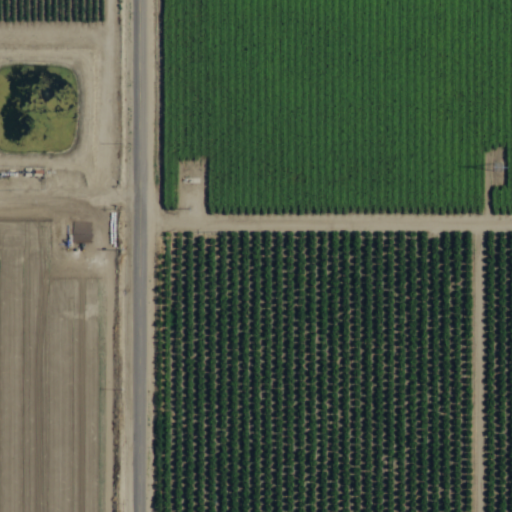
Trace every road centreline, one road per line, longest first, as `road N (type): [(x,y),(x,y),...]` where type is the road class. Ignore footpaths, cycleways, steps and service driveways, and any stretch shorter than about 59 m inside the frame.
road 1 (tertiary): [(142,511),(143,0)]
road 2 (residential): [(511,197),(0,196)]
